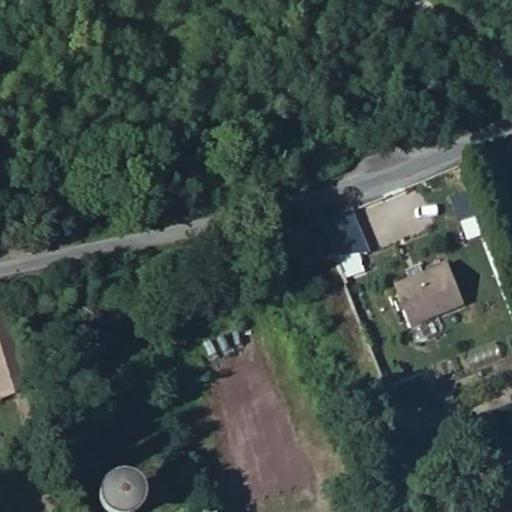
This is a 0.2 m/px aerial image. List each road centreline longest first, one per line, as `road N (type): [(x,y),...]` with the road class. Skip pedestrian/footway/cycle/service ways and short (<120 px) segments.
road 1 (unclassified): [(0,267),(262,212),(456,151),(511,122)]
road 2 (unclassified): [(421,0),(511,80)]
